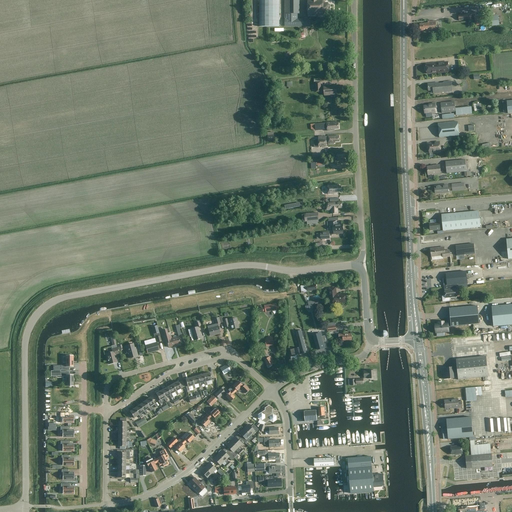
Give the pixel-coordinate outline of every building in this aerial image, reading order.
[(279,27),(279,0),(259,0),(259,27),(279,27)] [(285,14),(285,27),(308,27),(308,19),(298,19),(298,14),(297,0),(284,0),(285,0),(285,14)] [(307,0),(308,15),(328,15),(328,3),(323,4),(322,0),(307,0)] [(420,31),(436,30),(435,21),(428,22),(428,23),(419,24),(420,31)] [(426,71),(427,74),(448,72),(448,62),(426,64),(426,67),(425,68),(425,71),(426,71)] [(452,92),(451,82),(443,82),(443,83),(439,84),(439,83),(428,84),(428,91),(433,90),(433,93),(452,92)] [(337,94),(336,86),(331,87),(331,86),(323,86),(324,96),(330,95),(337,94)] [(455,112),(454,102),(440,103),(441,113),(455,112)] [(429,114),(436,113),(435,104),(430,104),(430,105),(424,106),(425,113),(429,113),(429,114)] [(459,136),(458,122),(438,124),(439,138),(459,136)] [(329,123),(315,124),(310,125),(311,130),(314,131),(327,130),(327,132),(335,131),(335,129),(339,129),(338,123),(334,123),(334,124),(329,124),(329,123)] [(319,136),(319,140),(314,140),(314,147),(315,148),(318,148),(319,146),(326,146),(326,143),(328,143),(327,137),(319,136)] [(440,152),(439,143),(434,143),(435,145),(433,145),(431,143),(427,144),(427,149),(428,149),(429,153),(440,152)] [(466,171),(469,171),(468,161),(465,161),(465,160),(445,162),(446,173),(466,171)] [(440,174),(440,165),(434,165),(435,166),(427,167),(428,175),(435,174),(435,175),(440,174)] [(341,192),(341,187),(338,187),(338,185),(328,186),(328,194),(336,194),(336,192),(341,192)] [(436,186),(436,193),(448,192),(447,185),(436,186)] [(337,214),(337,210),(337,208),(342,208),(341,203),(326,203),(326,211),(331,210),(331,214),(337,214)] [(442,215),(443,231),(480,227),(478,211),(442,215)] [(318,213),(306,214),(306,213),(304,214),(304,215),(302,215),(303,221),(304,221),(304,222),(307,221),(318,220),(318,213)] [(332,231),(333,231),(334,234),(339,234),(344,234),(343,231),(343,225),(337,225),(336,221),(329,222),(330,227),(332,227),(332,231)] [(429,223),(430,231),(440,230),(439,222),(429,223)] [(475,254),(474,244),(456,246),(457,256),(475,254)] [(450,257),(449,251),(444,251),(444,247),(430,249),(431,257),(442,256),(443,257),(450,257)] [(446,274),(446,278),(443,279),(444,286),(447,285),(456,285),(467,283),(466,271),(446,274)] [(429,288),(429,276),(421,277),(421,289),(429,288)] [(457,297),(456,289),(456,285),(447,285),(444,286),(445,298),(457,297)] [(329,299),(332,299),(333,304),(335,304),(336,305),(339,304),(338,303),(345,302),(346,300),(346,298),(345,297),(345,294),(336,295),(335,288),(330,288),(328,289),(329,299)] [(299,305),(298,297),(284,298),(285,306),(299,305)] [(263,311),(265,310),(265,313),(277,310),(277,308),(279,308),(278,306),(277,306),(276,303),(264,306),(264,308),(263,309),(263,311)] [(511,324),(511,304),(491,307),(493,327),(511,324)] [(479,324),(477,306),(449,309),(451,326),(479,324)] [(213,319),(215,325),(223,322),(221,317),(213,319)] [(238,328),(236,318),(228,320),(228,321),(227,321),(226,319),(223,320),(225,327),(230,326),(231,330),(238,328)] [(190,329),(193,337),(191,337),(192,341),(193,340),(201,338),(198,327),(201,326),(199,321),(194,322),(196,327),(190,329)] [(438,324),(435,324),(436,333),(440,332),(440,333),(444,332),(448,332),(448,323),(444,323),(444,322),(438,322),(438,324)] [(210,336),(220,333),(218,326),(208,329),(210,336)] [(162,340),(166,339),(167,340),(166,340),(168,347),(180,344),(178,337),(177,337),(176,337),(176,336),(175,336),(174,336),(173,336),(173,337),(172,338),(173,338),(172,338),(171,336),(168,336),(166,329),(160,331),(162,340)] [(299,348),(290,350),(292,356),(296,355),(296,354),(300,353),(300,354),(304,353),(304,354),(304,353),(307,352),(301,331),(295,333),(299,347),(299,348)] [(321,334),(313,336),(317,350),(325,348),(323,342),(326,342),(324,336),(321,337),(321,334)] [(266,347),(274,345),(272,336),(266,338),(267,339),(264,339),(266,347)] [(156,342),(145,346),(147,353),(159,350),(156,342)] [(130,358),(138,356),(135,347),(134,348),(133,344),(123,346),(125,352),(128,351),(130,358)] [(106,354),(108,364),(117,362),(115,355),(118,354),(117,348),(111,349),(112,352),(106,354)] [(264,360),(268,367),(274,364),(271,360),(272,360),(270,357),(269,357),(267,354),(268,353),(266,350),(262,352),(264,355),(265,355),(267,358),(264,360)] [(54,371),(59,371),(59,370),(60,370),(69,370),(69,366),(73,366),(73,356),(66,356),(66,365),(53,366),(53,371),(54,371)] [(486,356),(456,359),(458,380),(488,377),(486,356)] [(227,364),(220,368),(223,375),(231,371),(227,364)] [(452,367),(443,368),(444,379),(454,378),(452,367)] [(73,375),(69,375),(69,372),(60,372),(60,370),(59,370),(59,371),(54,371),(54,377),(60,376),(66,376),(66,386),(73,386),(73,375)] [(364,371),(364,376),(367,376),(367,379),(376,378),(376,371),(364,371)] [(209,372),(203,374),(206,385),(207,385),(206,382),(211,380),(209,372)] [(200,383),(204,382),(205,386),(206,385),(203,374),(197,376),(200,387),(201,387),(200,383)] [(194,385),(198,384),(199,387),(200,387),(197,376),(191,377),(194,389),(195,389),(194,385)] [(189,390),(193,389),(194,389),(191,377),(185,379),(187,387),(186,387),(187,391),(186,391),(187,393),(190,392),(189,390)] [(178,381),(172,384),(178,395),(178,394),(176,391),(181,388),(184,387),(182,381),(178,383),(178,381)] [(232,386),(230,388),(235,393),(236,391),(237,391),(239,393),(242,390),(245,394),(249,390),(244,385),(242,384),(241,385),(237,381),(232,386)] [(171,394),(174,392),(176,396),(178,395),(172,384),(167,387),(172,398),(173,397),(171,394)] [(166,397),(169,395),(171,398),(172,398),(167,387),(161,390),(167,401),(167,400),(166,397)] [(467,402),(470,401),(476,401),(476,395),(478,395),(478,392),(481,392),(480,387),(465,388),(467,402)] [(214,395),(213,396),(217,400),(218,399),(225,392),(221,388),(220,389),(214,395)] [(228,390),(229,392),(225,396),(230,401),(234,397),(232,395),(235,393),(230,388),(228,390)] [(162,403),(160,400),(164,398),(165,401),(167,401),(161,390),(155,394),(159,400),(158,401),(160,405),(162,403)] [(217,400),(213,396),(212,396),(206,402),(211,406),(217,400)] [(150,407),(154,404),(156,407),(158,406),(155,403),(154,404),(150,397),(145,401),(151,411),(153,410),(150,407)] [(462,408),(461,401),(458,402),(458,399),(444,400),(445,408),(455,407),(455,408),(462,408)] [(145,410),(149,408),(151,411),(145,401),(140,404),(147,415),(148,414),(147,413),(145,410)] [(140,414),(143,411),(146,415),(146,416),(147,415),(140,404),(134,408),(141,418),(142,417),(140,414)] [(265,423),(269,421),(272,422),(276,420),(276,416),(272,414),(272,410),(272,408),(268,406),(264,408),(264,410),(257,415),(257,419),(259,420),(258,423),(261,424),(264,425),(265,423)] [(134,418),(138,415),(140,418),(141,418),(134,408),(129,412),(134,418)] [(207,415),(210,418),(212,416),(214,418),(219,413),(214,408),(210,412),(209,411),(206,414),(207,415)] [(317,420),(319,420),(322,420),(325,419),(325,416),(324,408),(318,408),(318,411),(316,411),(317,420)] [(317,421),(317,420),(316,410),(304,412),(305,422),(317,421)] [(63,416),(63,423),(73,423),(73,416),(69,416),(69,413),(60,413),(60,416),(63,416)] [(196,420),(190,414),(186,417),(192,423),(196,420)] [(208,420),(210,418),(207,415),(200,423),(205,427),(210,422),(208,420)] [(447,429),(442,429),(443,439),(448,439),(473,437),(471,417),(446,419),(447,429)] [(120,418),(120,421),(118,421),(118,427),(126,427),(126,421),(126,418),(120,418)] [(247,424),(243,429),(254,440),(256,438),(254,436),(252,438),(250,436),(254,432),(255,433),(258,430),(253,425),(251,428),(247,424)] [(63,431),(63,437),(73,437),(73,430),(69,430),(69,427),(60,427),(60,431),(63,431)] [(243,429),(239,433),(242,436),(240,438),(245,443),(247,441),(246,440),(248,438),(252,442),(254,440),(243,429)] [(190,433),(182,440),(182,441),(185,443),(187,441),(189,443),(194,438),(190,433)] [(243,451),(241,449),(239,446),(242,444),(235,437),(230,442),(241,453),(245,457),(248,454),(244,450),(243,451)] [(174,438),(166,445),(170,448),(177,441),(179,443),(175,448),(180,452),(185,447),(183,445),(185,443),(182,441),(182,440),(180,438),(177,441),(174,438)] [(267,447),(269,447),(279,447),(278,440),(268,440),(268,438),(263,438),(263,442),(263,444),(263,445),(265,445),(267,445),(267,446),(267,447)] [(129,448),(129,446),(125,446),(126,442),(129,442),(129,440),(126,440),(118,439),(118,447),(119,447),(119,449),(125,449),(125,448),(129,448)] [(471,456),(491,454),(490,444),(474,446),(474,440),(472,440),(470,441),(470,446),(471,456)] [(63,445),(63,451),(73,451),(73,444),(69,444),(69,441),(60,441),(60,445),(63,445)] [(226,446),(231,451),(229,453),(234,458),(236,455),(233,452),(235,451),(240,455),(241,453),(230,442),(229,442),(228,442),(226,444),(226,445),(226,446)] [(450,447),(451,454),(462,453),(461,446),(450,447)] [(156,459),(158,462),(159,465),(162,464),(163,467),(168,464),(167,461),(166,458),(168,456),(164,450),(160,452),(162,456),(158,458),(159,458),(156,459)] [(227,455),(222,450),(221,450),(220,450),(218,452),(218,453),(217,454),(224,461),(226,463),(229,466),(231,464),(226,459),(228,457),(231,460),(234,458),(229,453),(227,455)] [(272,453),(267,453),(267,455),(264,455),(264,459),(268,458),(268,460),(275,460),(276,463),(280,463),(279,459),(279,453),(272,454),(272,453)] [(213,458),(220,466),(224,461),(217,454),(213,458)] [(491,454),(471,456),(466,456),(467,471),(476,470),(476,468),(492,466),(491,454)] [(63,459),(63,465),(73,465),(73,459),(69,459),(69,455),(60,455),(60,459),(63,459)] [(377,486),(382,486),(384,486),(383,474),(372,475),(371,457),(348,458),(350,494),(374,492),(373,488),(377,487),(377,486)] [(157,470),(154,464),(158,462),(156,459),(153,461),(152,458),(145,462),(148,467),(151,473),(157,470)] [(209,463),(205,467),(216,478),(218,477),(213,472),(216,470),(209,463)] [(268,466),(268,473),(276,473),(276,476),(280,476),(280,466),(268,466)] [(205,467),(200,471),(207,478),(210,476),(214,480),(216,478),(205,467)] [(63,473),(63,480),(73,479),(73,473),(69,473),(69,469),(60,469),(61,473),(63,473)] [(125,470),(117,470),(117,478),(125,478),(129,478),(129,474),(129,471),(129,470),(125,470)] [(273,476),(258,477),(258,482),(263,482),(263,481),(267,481),(267,487),(281,486),(281,479),(280,479),(273,479),(273,476)] [(204,488),(209,492),(212,489),(203,480),(200,483),(194,478),(189,483),(193,488),(198,494),(204,488)] [(240,486),(241,493),(250,492),(249,487),(252,487),(252,482),(246,482),(246,485),(240,486)] [(63,487),(63,494),(74,494),(74,487),(70,487),(70,484),(61,484),(61,487),(63,487)] [(235,487),(223,488),(220,489),(220,488),(214,489),(215,493),(221,492),(223,491),(224,495),(235,494),(235,487)]
